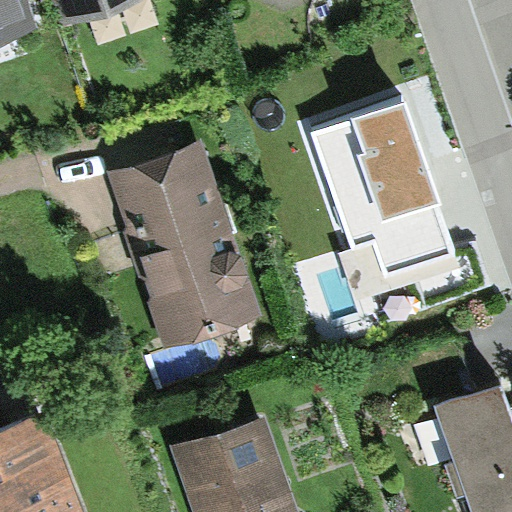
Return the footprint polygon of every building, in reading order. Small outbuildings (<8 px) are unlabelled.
[(28,0),(0,0),(0,38),(37,26),(28,0)] [(49,0),(57,21),(121,0),(49,0)] [(406,102),(314,134),(351,246),(338,251),(355,301),(422,278),(431,304),(494,283),(479,238),(455,246),(434,182),(406,102)] [(207,139),(106,172),(162,344),(263,311),(207,139)] [(511,511),(511,405),(503,379),(437,399),(474,511),(511,511)] [(84,511),(47,414),(0,432),(0,511),(84,511)] [(302,511),(270,414),(176,445),(198,511),(302,511)]
